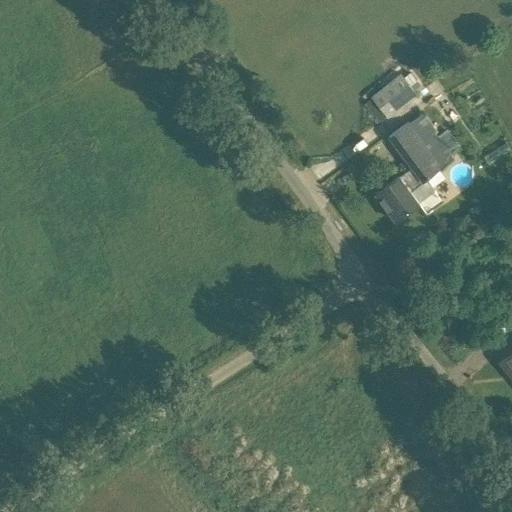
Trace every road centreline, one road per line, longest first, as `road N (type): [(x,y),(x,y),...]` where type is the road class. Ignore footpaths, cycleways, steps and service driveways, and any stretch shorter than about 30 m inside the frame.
road 1 (unclassified): [(2,511),(362,278)]
road 2 (unclassified): [(362,278),(160,0)]
road 3 (unclassified): [(511,465),(362,278)]
